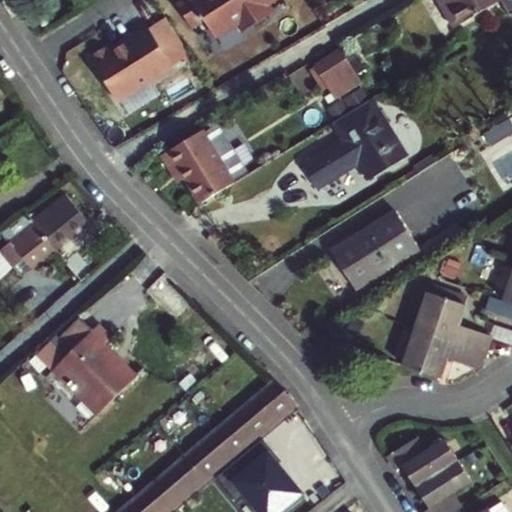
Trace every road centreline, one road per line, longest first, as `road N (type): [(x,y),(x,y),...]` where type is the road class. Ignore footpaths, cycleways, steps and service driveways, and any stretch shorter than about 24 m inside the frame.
road 1 (residential): [(340,425),(286,356),(103,172)]
road 2 (residential): [(103,172),(395,0)]
road 3 (unknown): [(0,352),(147,218)]
road 4 (residential): [(340,425),(396,403),(469,402),(511,376)]
road 5 (unknown): [(168,239),(196,211),(285,178)]
road 6 (residential): [(103,172),(27,62)]
road 7 (unknown): [(242,312),(329,226)]
